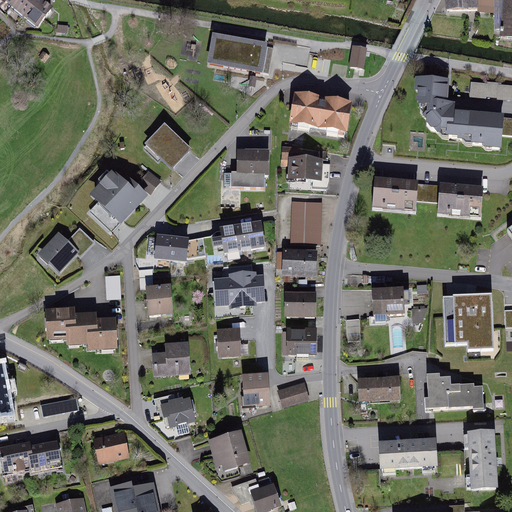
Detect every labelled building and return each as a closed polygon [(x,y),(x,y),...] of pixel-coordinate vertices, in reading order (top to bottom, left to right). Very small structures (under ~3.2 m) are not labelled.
[(40,0),(5,0),(38,28),(53,11),(40,0)] [(477,0),(446,0),(447,11),(477,10),(477,0)] [(511,0),(505,0),(502,32),(501,32),(501,34),(502,34),(502,38),(511,39),(511,0)] [(494,6),(486,5),(486,13),(494,13),(494,6)] [(274,47),(219,38),(214,68),(269,77),(274,47)] [(367,52),(355,51),(352,69),(364,71),(367,52)] [(511,82),(472,79),(470,95),(511,98),(511,82)] [(451,88),(421,85),(419,107),(446,142),(507,148),(509,124),(457,119),(457,111),(449,111),(451,88)] [(354,110),(298,101),(293,131),(349,140),(354,110)] [(193,155),(166,130),(147,150),(174,175),(193,155)] [(271,158),(240,158),(240,179),(233,179),(233,195),(267,195),(267,181),(270,181),(271,158)] [(328,167),(294,166),(293,190),(327,191),(328,167)] [(148,176),(140,187),(153,198),(162,185),(148,176)] [(115,180),(95,202),(125,230),(149,205),(130,187),(127,191),(115,180)] [(423,198),(440,198),(440,184),(423,184),(423,198)] [(423,189),(376,185),(374,215),(420,219),(423,189)] [(486,195),(445,192),(442,220),(484,223),(486,195)] [(321,207),(295,206),(294,246),(320,247),(321,207)] [(81,231),(68,245),(80,256),(77,259),(81,262),(96,247),(81,231)] [(263,231),(225,236),(228,259),(266,254),(263,231)] [(68,245),(61,239),(42,260),(60,277),(77,259),(80,256),(68,245)] [(182,269),(180,239),(156,240),(158,270),(182,269)] [(321,259),(286,257),(284,280),(320,281),(321,259)] [(106,273),(107,297),(122,297),(121,272),(106,273)] [(234,283),(195,288),(199,311),(237,305),(234,283)] [(176,320),(174,292),(151,293),(152,321),(176,320)] [(408,295),(374,295),(374,322),(408,322),(408,295)] [(286,297),(285,321),(320,322),(320,298),(286,297)] [(498,300),(445,301),(447,351),(469,350),(470,357),(500,356),(498,300)] [(76,315),(50,317),(52,344),(71,343),(71,350),(91,349),(92,355),(120,353),(119,328),(95,329),(94,322),(76,323),(76,315)] [(361,338),(360,317),(348,317),(348,338),(361,338)] [(222,332),(223,361),(245,361),(244,331),(222,332)] [(310,332),(292,332),(291,361),(309,361),(310,332)] [(153,348),(155,381),(193,379),(191,346),(153,348)] [(6,368),(0,369),(0,421),(15,419),(6,368)] [(425,401),(426,416),(484,411),(482,388),(463,389),(463,381),(443,383),(442,379),(430,380),(432,401),(425,401)] [(272,410),(271,381),(243,381),(244,410),(272,410)] [(360,386),(362,406),(404,403),(402,382),(360,386)] [(280,394),(284,410),(309,403),(305,387),(280,394)] [(41,403),(44,415),(79,407),(77,395),(41,403)] [(164,409),(170,433),(199,425),(193,401),(164,409)] [(497,423),(497,430),(504,430),(503,418),(485,419),(485,423),(497,423)] [(243,436),(211,444),(221,482),(253,474),(243,436)] [(125,437),(96,443),(101,466),(130,460),(125,437)] [(502,496),(499,438),(470,440),(474,498),(502,496)] [(438,446),(383,449),(385,481),(440,477),(438,446)] [(34,448),(2,454),(6,476),(36,471),(36,474),(63,469),(60,447),(34,452),(34,448)] [(235,483),(224,496),(239,509),(250,497),(235,483)] [(137,487),(112,492),(116,511),(158,511),(154,488),(138,491),(137,487)] [(283,511),(277,490),(254,497),(258,511),(283,511)] [(86,511),(84,503),(58,509),(58,511),(86,511)]
